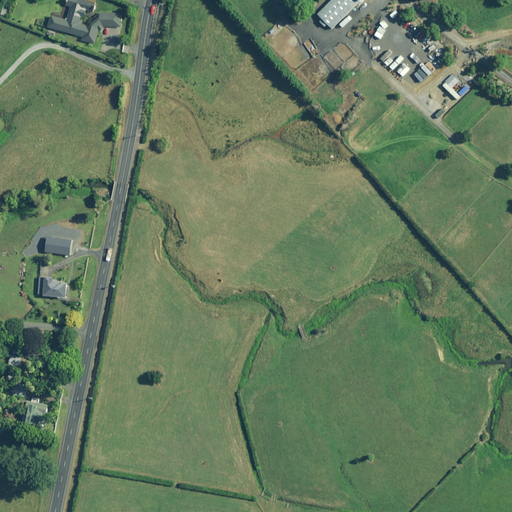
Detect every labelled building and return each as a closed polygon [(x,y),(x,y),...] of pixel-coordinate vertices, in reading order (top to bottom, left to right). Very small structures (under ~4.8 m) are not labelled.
[(77,7),(78,0),(68,0),(67,6),(71,7),(67,20),(61,18),(52,16),(48,28),(57,30),(83,38),(82,40),(96,44),(99,30),(100,32),(105,29),(104,27),(120,27),(122,27),(122,13),(100,13),(100,18),(91,25),(91,27),(82,24),(84,21),(81,20),(82,16),(85,17),(87,10),(84,9),(82,8),(77,7)] [(361,0),(332,0),(318,14),(333,28),(361,0)] [(73,255),(73,253),(76,234),(60,232),(57,253),(69,255),(73,255)] [(55,277),(51,277),(46,277),(40,277),(38,294),(44,295),(44,296),(58,297),(58,298),(66,299),(68,283),(63,283),(63,281),(54,281),(55,277)] [(10,381),(9,383),(12,384),(12,381),(15,382),(16,377),(9,375),(8,380),(10,381)] [(12,395),(25,397),(27,387),(14,384),(12,395)] [(25,413),(23,421),(22,425),(44,430),(45,423),(44,423),(46,415),(47,415),(50,405),(29,401),(26,411),(25,411),(25,413)]
